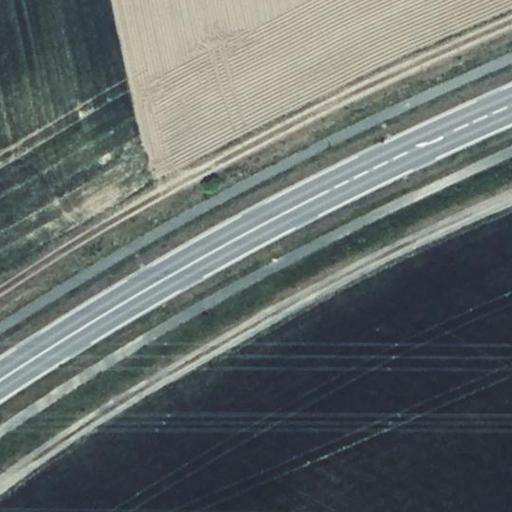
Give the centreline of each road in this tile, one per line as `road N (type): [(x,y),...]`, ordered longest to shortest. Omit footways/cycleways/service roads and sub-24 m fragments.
road 1 (track): [(511,197),(300,299),(0,482)]
road 2 (primary): [(511,104),(211,252),(0,380)]
road 3 (track): [(511,23),(207,168),(0,289)]
